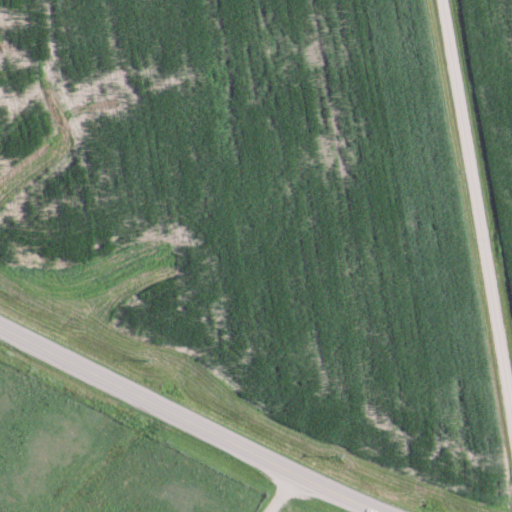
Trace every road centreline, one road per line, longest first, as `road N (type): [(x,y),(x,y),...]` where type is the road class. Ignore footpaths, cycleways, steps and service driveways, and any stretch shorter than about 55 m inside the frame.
road 1 (primary): [(387,511),(0,322)]
road 2 (residential): [(511,421),(440,0)]
